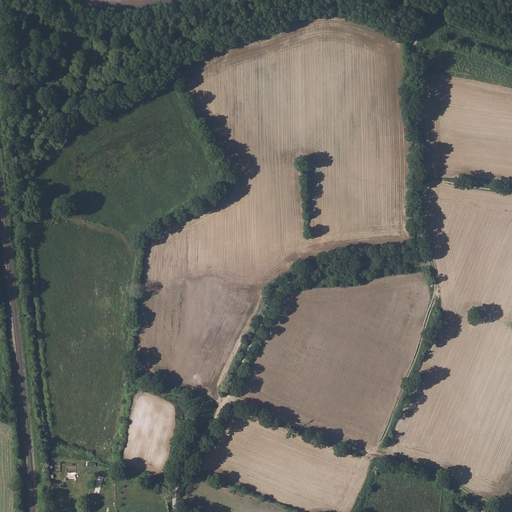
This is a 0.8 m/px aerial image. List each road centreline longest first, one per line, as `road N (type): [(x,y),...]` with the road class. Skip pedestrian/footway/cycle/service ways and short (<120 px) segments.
road 1 (track): [(227,397),(375,456),(437,470),(468,496),(511,511)]
road 2 (track): [(176,511),(171,495),(227,397)]
